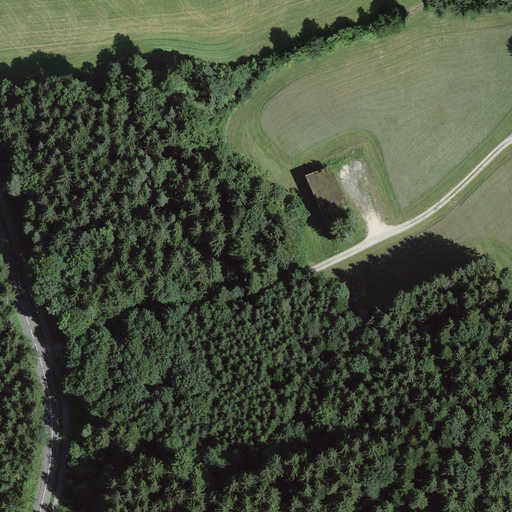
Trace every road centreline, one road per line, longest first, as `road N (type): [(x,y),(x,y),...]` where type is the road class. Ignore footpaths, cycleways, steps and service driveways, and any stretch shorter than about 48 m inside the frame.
road 1 (track): [(511,138),(394,232),(226,310),(156,308),(41,362)]
road 2 (tertiary): [(39,511),(52,438),(48,392),(0,236)]
